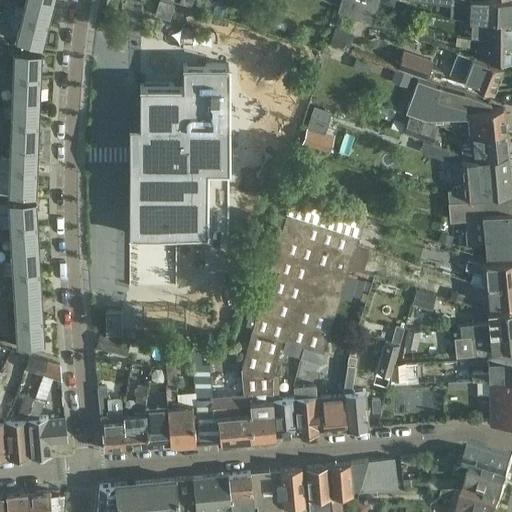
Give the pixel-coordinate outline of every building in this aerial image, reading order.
[(11,13),(15,0),(14,0),(3,0),(1,10),(11,13)] [(47,22),(52,0),(23,0),(20,15),(47,22)] [(339,0),(336,9),(372,20),(378,0),(339,0)] [(432,0),(452,2),(451,16),(471,16),(471,17),(510,18),(510,0),(432,0)] [(0,23),(8,25),(11,13),(1,10),(0,13),(0,23)] [(41,45),(47,22),(20,15),(14,39),(41,45)] [(510,18),(471,17),(471,37),(480,37),(479,41),(510,41),(510,18)] [(510,41),(479,41),(479,56),(491,60),(510,61),(510,41)] [(425,77),(432,59),(402,48),(395,67),(425,77)] [(457,50),(449,71),(473,80),(471,85),(491,92),(500,67),(457,50)] [(12,76),(39,76),(40,52),(13,51),(12,76)] [(141,195),(131,195),(131,238),(231,237),(229,66),(183,66),(183,86),(140,87),(141,195)] [(38,100),(39,76),(12,76),(11,99),(38,100)] [(491,108),(490,102),(465,93),(441,87),(416,78),(404,112),(410,114),(427,120),(467,116),(469,134),(505,130),(503,107),(491,108)] [(37,123),(38,100),(11,99),(10,122),(37,123)] [(421,137),(427,120),(410,114),(404,131),(421,137)] [(36,146),(37,123),(10,122),(9,145),(36,146)] [(470,145),(460,146),(461,156),(507,151),(505,130),(469,134),(470,145)] [(36,169),(36,146),(9,145),(8,168),(36,169)] [(464,185),(448,186),(449,200),(481,199),(481,195),(511,192),(507,155),(463,159),(464,183),(464,185)] [(35,193),(36,169),(8,168),(7,192),(35,193)] [(481,199),(449,200),(450,217),(465,216),(466,227),(465,227),(466,240),(485,239),(485,252),(511,250),(511,202),(511,192),(481,195),(481,199)] [(9,225),(36,223),(35,209),(34,200),(7,202),(8,209),(9,225)] [(251,328),(281,337),(321,349),(358,233),(273,206),(246,291),(254,293),(244,322),(252,325),(251,328)] [(10,249),(37,247),(38,247),(36,223),(9,225),(10,249)] [(12,272),(39,270),(38,247),(37,247),(10,249),(12,272)] [(511,258),(483,262),(468,257),(465,267),(484,274),(485,284),(511,281),(511,258)] [(39,270),(12,272),(13,295),(40,294),(39,270)] [(511,281),(485,284),(487,305),(511,302),(511,281)] [(40,294),(13,295),(15,319),(42,317),(40,294)] [(461,335),(454,336),(456,354),(479,351),(479,353),(492,351),(491,348),(511,346),(511,307),(487,310),(488,321),(460,324),(461,335)] [(105,309),(105,333),(121,333),(121,309),(105,309)] [(42,317),(15,319),(16,342),(43,340),(42,317)] [(274,433),(271,398),(271,386),(271,376),(281,337),(251,328),(241,366),(243,394),(244,400),(248,399),(251,435),(274,433)] [(419,330),(407,328),(404,344),(416,346),(419,330)] [(125,354),(128,342),(98,334),(95,347),(125,354)] [(375,371),(389,375),(398,343),(385,339),(375,371)] [(25,365),(42,371),(46,358),(29,352),(25,365)] [(342,393),(345,427),(368,425),(365,388),(351,389),(351,384),(356,355),(348,354),(342,390),(342,393)] [(488,369),(472,370),(472,379),(477,379),(511,378),(511,354),(488,355),(488,369)] [(60,377),(58,362),(46,358),(42,371),(60,377)] [(165,384),(166,404),(169,442),(195,440),(192,402),(172,403),(172,398),(177,398),(174,360),(165,361),(167,384),(165,384)] [(511,378),(477,379),(477,393),(489,393),(490,422),(511,421),(511,378)] [(316,411),(314,382),(292,384),(293,396),(296,431),(318,429),(317,418),(322,418),(321,411),(316,411)] [(106,384),(96,385),(99,413),(102,447),(125,445),(122,412),(109,413),(106,384)] [(145,406),(147,386),(137,385),(135,407),(132,407),(133,411),(122,412),(125,445),(148,443),(145,406)] [(17,417),(4,418),(7,456),(29,454),(26,417),(33,396),(25,393),(17,417)] [(323,429),(344,427),(345,427),(342,393),(320,395),(321,411),(322,418),(323,429)] [(244,400),(243,394),(210,396),(211,398),(196,400),(199,440),(251,435),(248,399),(244,400)] [(37,415),(43,399),(33,396),(26,417),(29,454),(51,452),(50,438),(65,437),(64,413),(48,415),(48,414),(37,415)] [(277,397),(271,398),(274,433),(296,431),(293,396),(277,397)] [(148,443),(169,442),(166,404),(145,406),(148,443)] [(504,486),(511,461),(511,460),(468,446),(460,472),(454,470),(452,477),(462,480),(464,474),(468,475),(504,486)] [(381,457),(384,487),(397,485),(393,456),(381,457)] [(359,485),(358,490),(384,487),(381,457),(368,458),(360,485),(359,485)] [(332,511),(341,511),(339,493),(353,492),(352,485),(357,485),(363,460),(364,460),(364,459),(328,462),(332,510),(332,511)] [(305,464),(309,511),(315,511),(332,510),(328,462),(305,464)] [(279,505),(271,506),(271,511),(288,511),(302,511),(305,504),(301,465),(279,467),(280,477),(276,477),(278,491),(282,490),(283,505),(279,505)] [(275,467),(253,469),(257,511),(271,511),(271,506),(279,505),(278,491),(276,477),(275,467)] [(231,510),(230,511),(239,511),(240,511),(240,505),(253,504),(253,502),(249,470),(227,472),(231,510)] [(186,511),(201,511),(202,509),(221,507),(221,511),(230,511),(231,510),(227,472),(193,475),(186,511)] [(178,511),(179,511),(186,511),(193,475),(155,479),(157,511),(178,511)] [(497,508),(504,486),(468,475),(461,496),(497,508)] [(137,511),(157,511),(155,479),(134,481),(137,511)] [(114,483),(116,511),(137,511),(134,481),(114,483)] [(116,511),(113,483),(99,484),(96,511),(116,511)] [(28,491),(29,511),(51,511),(49,489),(28,491)] [(29,511),(28,491),(5,493),(6,511),(29,511)] [(495,511),(497,508),(461,496),(455,511),(495,511)]
